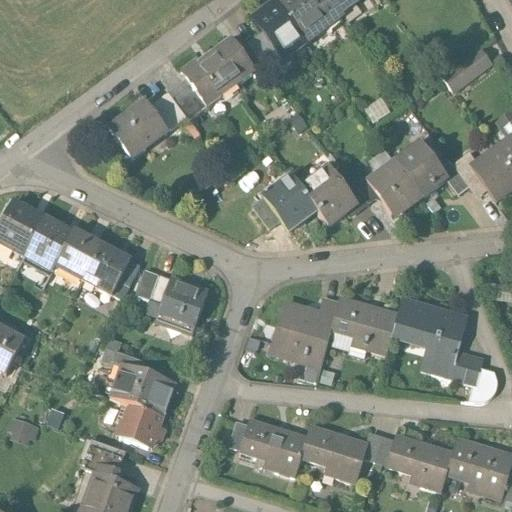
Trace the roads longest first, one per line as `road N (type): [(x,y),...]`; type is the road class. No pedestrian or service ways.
road 1 (residential): [(511,409),(477,419),(213,390)]
road 2 (residential): [(19,157),(232,0)]
road 3 (residential): [(19,157),(250,273)]
road 4 (residential): [(250,273),(449,251)]
road 5 (residential): [(511,400),(449,251)]
road 6 (residential): [(250,273),(213,390)]
